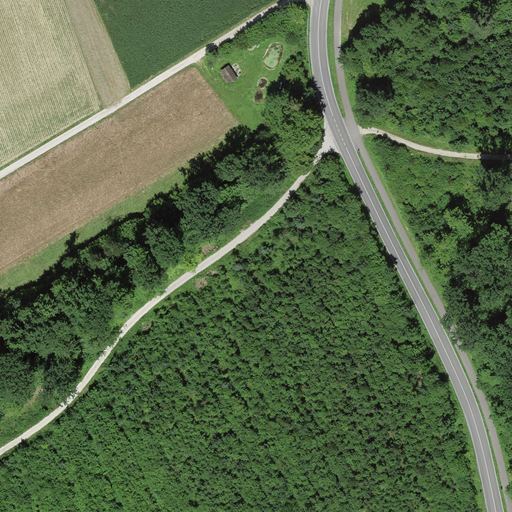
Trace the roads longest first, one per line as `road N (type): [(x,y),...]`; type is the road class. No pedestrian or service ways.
road 1 (track): [(511,156),(353,130),(340,135),(256,223),(137,315),(65,405),(0,452)]
road 2 (tertiary): [(322,0),(319,50),(331,109),(470,401),(497,511)]
road 3 (track): [(0,174),(291,0)]
